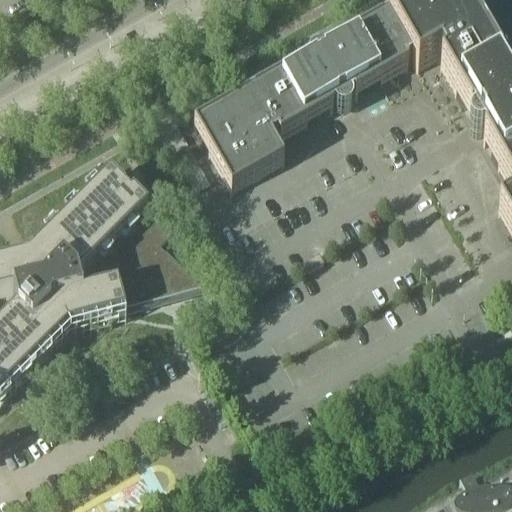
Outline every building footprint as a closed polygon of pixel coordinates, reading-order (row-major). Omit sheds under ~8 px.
[(231,200),(284,169),(271,147),(278,143),(280,147),(320,124),(318,120),(337,110),(340,115),(350,109),(347,104),(366,93),(368,97),(408,74),(406,70),(412,67),(418,76),(441,64),(444,70),(441,73),(464,113),(467,111),(478,129),(472,132),(478,142),(484,139),(495,158),(490,160),(511,197),(511,209),(499,218),(511,240),(511,99),(504,86),(509,84),(460,0),(429,0),(341,51),(343,55),(328,63),(326,60),(325,59),(323,57),(320,56),(317,56),(315,56),(313,57),(311,59),(309,62),(308,65),(308,68),(309,70),(311,73),(308,75),(306,71),(194,135),(201,147),(231,200)] [(175,127),(148,143),(160,165),(188,149),(175,127)] [(171,160),(194,199),(210,189),(188,150),(171,160)] [(15,268),(10,269),(0,271),(0,402),(43,360),(56,347),(59,344),(68,335),(81,332),(85,331),(102,326),(125,320),(124,315),(132,312),(132,311),(142,309),(142,310),(151,308),(151,307),(171,301),(171,302),(179,300),(179,299),(200,294),(193,287),(194,287),(160,253),(171,243),(164,236),(151,223),(150,223),(145,218),(148,216),(133,200),(131,202),(111,182),(52,240),(41,251),(37,255),(28,264),(15,268)] [(324,267),(319,259),(304,267),(309,276),(324,267)] [(459,511),(511,511),(511,490),(483,507),(480,502),(481,501),(481,500),(459,511)]
